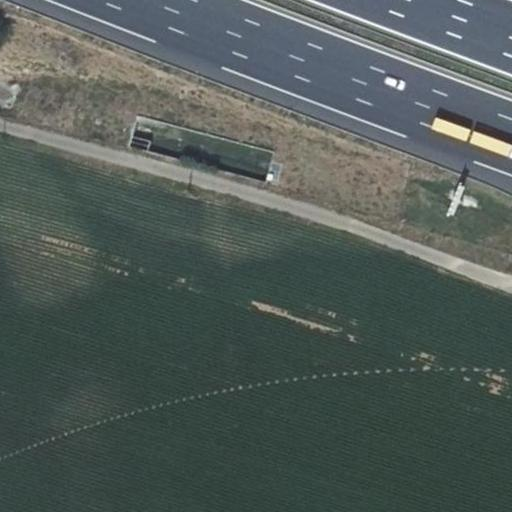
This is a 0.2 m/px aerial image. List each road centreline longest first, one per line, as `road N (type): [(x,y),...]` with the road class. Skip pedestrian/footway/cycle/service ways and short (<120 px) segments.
road 1 (track): [(0,124),(331,212),(511,278)]
road 2 (motorway): [(137,0),(511,141)]
